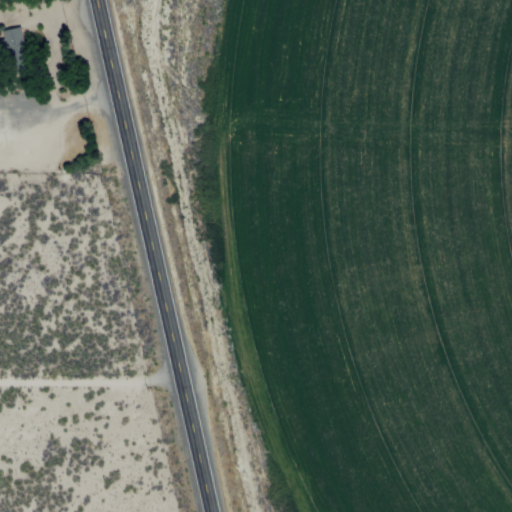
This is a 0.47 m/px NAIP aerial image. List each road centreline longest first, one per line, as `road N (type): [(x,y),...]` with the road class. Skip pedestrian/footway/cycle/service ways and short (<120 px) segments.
road 1 (primary): [(99,0),(213,511)]
road 2 (track): [(0,385),(185,381)]
